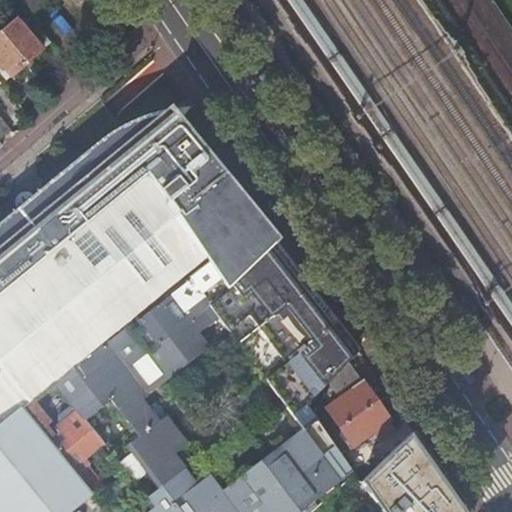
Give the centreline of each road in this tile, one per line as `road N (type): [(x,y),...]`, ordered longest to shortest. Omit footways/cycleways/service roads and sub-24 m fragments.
road 1 (secondary): [(173,5),(511,510)]
road 2 (residential): [(0,153),(173,5)]
